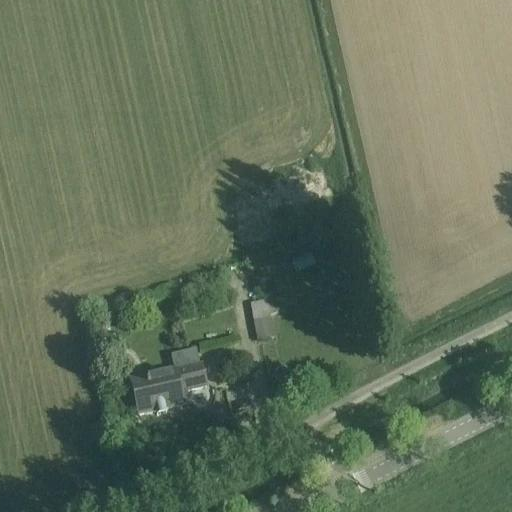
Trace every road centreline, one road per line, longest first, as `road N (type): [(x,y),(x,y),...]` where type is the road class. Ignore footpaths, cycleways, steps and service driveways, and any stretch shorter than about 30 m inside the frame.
road 1 (unclassified): [(328,415),(511,320)]
road 2 (unclassified): [(150,511),(328,415)]
road 3 (unclassified): [(353,491),(511,407)]
